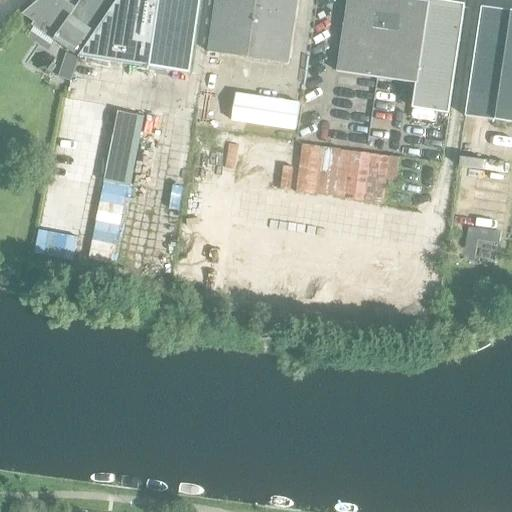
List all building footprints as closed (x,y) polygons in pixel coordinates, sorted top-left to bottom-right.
[(40,0),(23,14),(56,37),(54,41),(79,58),(95,33),(71,16),(81,0),(40,0)] [(81,0),(71,16),(95,33),(79,58),(189,74),(200,0),(81,0)] [(215,0),(207,52),(206,52),(204,68),(217,70),(219,54),(288,64),(297,0),(215,0)] [(413,108),(448,114),(465,5),(431,0),(428,0),(429,3),(421,2),(406,0),(348,0),(337,72),(409,83),(416,84),(413,108)] [(511,123),(511,12),(482,8),(465,117),(511,123)] [(129,188),(143,117),(117,112),(103,183),(129,188)]
